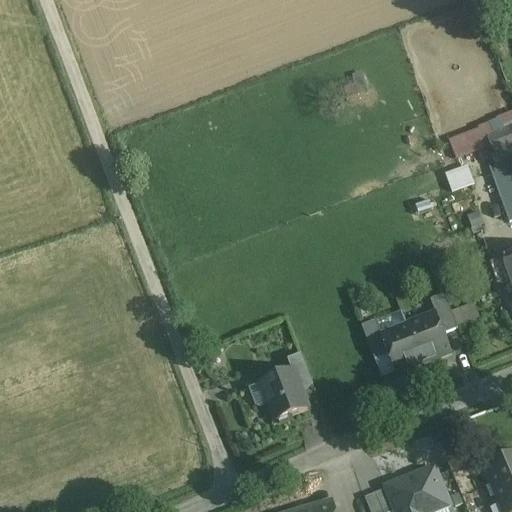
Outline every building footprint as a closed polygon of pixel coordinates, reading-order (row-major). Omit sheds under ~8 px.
[(511,134),(509,127),(486,136),(496,162),(511,155),(511,134)] [(511,158),(488,167),(509,225),(511,223),(511,158)] [(469,166),(446,174),(454,194),(477,185),(469,166)] [(511,257),(503,261),(511,289),(511,257)] [(458,330),(445,297),(431,302),(436,316),(436,315),(444,336),(458,330)] [(479,300),(458,308),(465,325),(486,316),(479,300)] [(436,316),(407,327),(422,366),(452,355),(444,336),(436,315),(436,316)] [(381,337),(376,323),(362,329),(375,362),(388,357),(380,337),(381,337)] [(381,337),(380,337),(388,357),(395,376),(422,366),(407,327),(381,337)] [(302,357),(288,362),(292,374),(294,373),(299,388),(312,383),(302,357)] [(292,374),(262,385),(262,386),(249,391),(256,409),(261,411),(270,408),(277,425),(309,413),(299,388),(294,373),(292,374)] [(511,511),(511,458),(485,470),(502,511),(511,511)] [(436,469),(384,490),(393,511),(444,511),(453,509),(436,469)]
